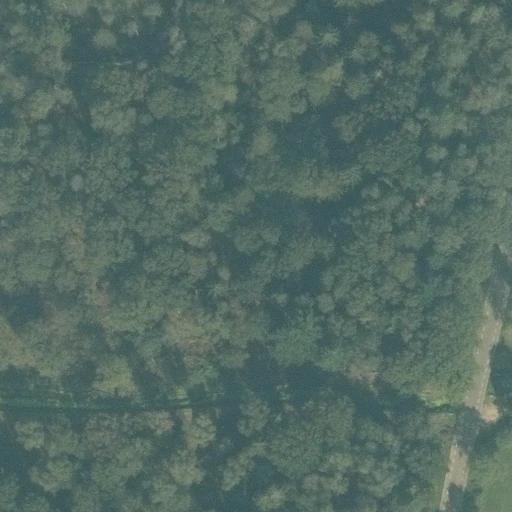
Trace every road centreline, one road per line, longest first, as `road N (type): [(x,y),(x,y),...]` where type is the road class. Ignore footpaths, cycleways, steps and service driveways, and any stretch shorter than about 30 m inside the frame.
road 1 (track): [(464,424),(259,413),(0,424)]
road 2 (tertiary): [(441,511),(511,238)]
